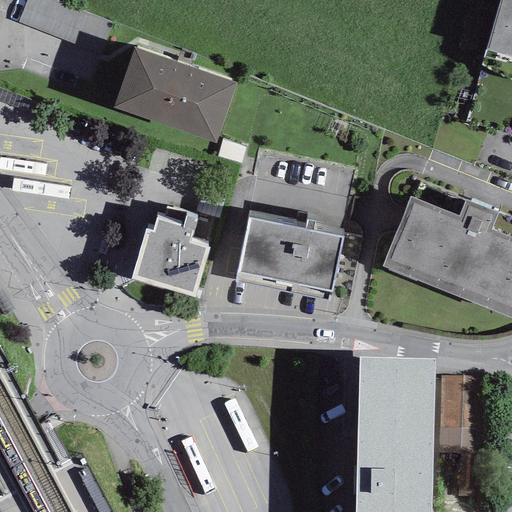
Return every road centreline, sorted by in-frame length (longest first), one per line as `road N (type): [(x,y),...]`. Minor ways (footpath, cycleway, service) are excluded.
road 1 (residential): [(129,344),(242,326),(511,357)]
road 2 (residential): [(177,511),(114,392)]
road 3 (residential): [(74,331),(0,223)]
